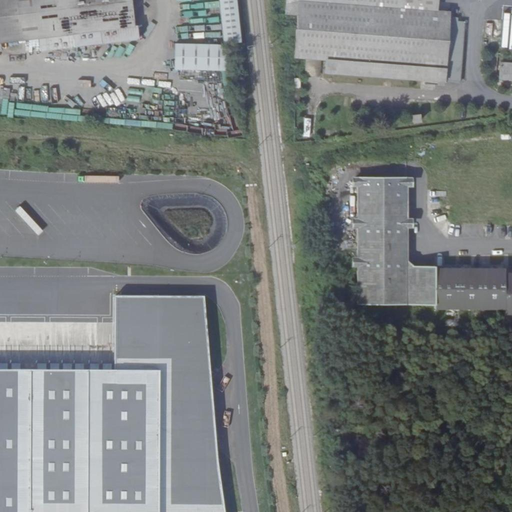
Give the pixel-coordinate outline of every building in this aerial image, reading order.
[(123,0),(0,0),(0,47),(30,44),(32,57),(128,46),(123,0)] [(229,51),(224,0),(217,0),(223,52),(229,51)] [(234,0),(224,0),(229,51),(240,50),(234,0)] [(296,0),(292,57),(303,58),(302,74),(318,75),(319,59),(326,60),(325,72),(425,80),(424,84),(439,86),(439,81),(458,83),(465,14),(436,12),(436,0),(296,0)] [(220,43),(171,42),(170,68),(220,70),(220,43)] [(511,78),(511,61),(497,60),(495,78),(511,78)] [(357,267),(357,302),(433,303),(433,267),(433,264),(426,264),(423,273),(408,263),(407,232),(414,228),(407,223),(407,190),(413,186),(406,181),(358,181),(351,186),(358,189),(357,219),(351,223),(358,228),(358,258),(351,260),(357,267)] [(511,272),(504,272),(504,267),(433,267),(433,303),(433,309),(504,309),(505,315),(511,314),(511,272)] [(0,511),(225,511),(205,296),(115,297),(113,371),(0,370),(0,511)]
